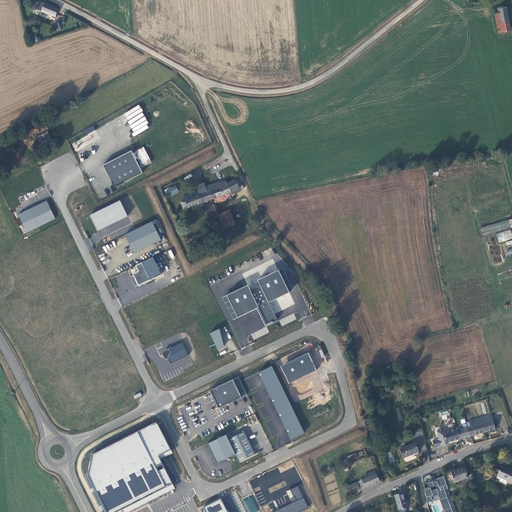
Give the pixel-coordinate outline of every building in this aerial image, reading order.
[(58,10),(40,2),(37,10),(54,18),(58,10)] [(495,14),(494,14),(498,35),(510,33),(505,8),(497,10),(497,14),(495,14)] [(55,25),(57,31),(64,28),(62,22),(55,25)] [(29,38),(31,44),(37,42),(35,36),(29,38)] [(135,136),(150,127),(139,105),(123,113),(135,136)] [(85,135),(95,130),(93,126),(83,131),(85,135)] [(50,142),(46,131),(37,135),(37,136),(34,137),(39,147),(50,142)] [(103,165),(113,187),(141,173),(131,151),(103,165)] [(206,188),(212,200),(225,195),(231,193),(242,188),(240,183),(237,184),(235,180),(227,184),(226,182),(220,184),(220,182),(206,188)] [(212,200),(206,188),(204,184),(197,186),(199,191),(184,197),(188,208),(212,200)] [(176,185),(164,190),(167,197),(179,193),(176,185)] [(17,214),(26,233),(55,219),(46,200),(17,214)] [(89,215),(97,231),(128,216),(120,200),(89,215)] [(230,211),(218,215),(222,225),(233,220),(230,211)] [(511,219),(480,227),(482,235),(511,227),(511,219)] [(233,220),(222,225),(224,230),(235,225),(233,220)] [(125,234),(134,252),(161,240),(152,222),(125,234)] [(495,233),(498,243),(511,239),(511,234),(511,229),(495,233)] [(0,285),(72,251),(62,230),(0,259),(0,285)] [(130,268),(138,285),(161,274),(153,258),(130,268)] [(247,286),(227,295),(238,318),(257,308),(265,326),(277,320),(269,302),(289,292),(278,270),(258,280),(260,286),(250,291),(247,286)] [(81,284),(11,316),(20,336),(22,335),(90,303),(81,284)] [(58,411),(129,375),(103,323),(30,356),(58,411)] [(210,334),(217,350),(224,347),(219,329),(210,334)] [(168,359),(170,364),(187,356),(181,343),(168,349),(167,349),(166,349),(164,350),(163,351),(163,352),(163,353),(163,355),(163,356),(164,357),(165,358),(166,359),(168,359)] [(308,353),(280,367),(289,383),(317,370),(308,353)] [(259,373),(291,439),(304,433),(272,366),(259,373)] [(209,390),(218,408),(247,394),(238,377),(209,390)] [(477,426),(493,422),(491,415),(475,420),(477,426)] [(471,437),(495,430),(493,422),(477,426),(475,420),(470,421),(471,423),(467,424),(468,428),(471,437)] [(170,449),(156,422),(92,455),(87,475),(105,511),(116,511),(122,509),(123,511),(129,511),(130,511),(175,489),(158,456),(170,449)] [(459,441),(471,437),(468,428),(460,430),(458,426),(453,427),(455,432),(456,432),(459,441)] [(448,444),(459,441),(456,432),(455,432),(453,427),(444,430),(442,429),(438,430),(436,432),(438,439),(436,440),(438,448),(446,446),(445,444),(448,444)] [(244,432),(228,440),(236,455),(239,462),(256,455),(244,432)] [(207,444),(216,465),(227,459),(236,455),(228,440),(226,435),(207,444)] [(419,452),(415,444),(400,450),(403,459),(419,452)] [(386,453),(390,463),(395,461),(392,451),(386,453)] [(509,469),(501,465),(500,469),(496,467),(495,471),(498,472),(497,476),(511,482),(511,470),(509,469)] [(465,467),(451,472),(455,482),(468,477),(465,467)] [(357,483),(360,489),(379,483),(377,476),(375,476),(374,473),(365,476),(365,480),(361,481),(357,483)] [(422,483),(428,502),(440,499),(444,511),(455,511),(445,477),(422,483)] [(348,494),(356,492),(353,484),(345,487),(348,494)] [(298,511),(308,507),(297,486),(290,489),(296,500),(274,511),(298,511)] [(403,493),(395,495),(399,511),(406,511),(406,507),(407,507),(403,493)] [(227,511),(221,499),(203,508),(204,511),(201,511),(227,511)]
